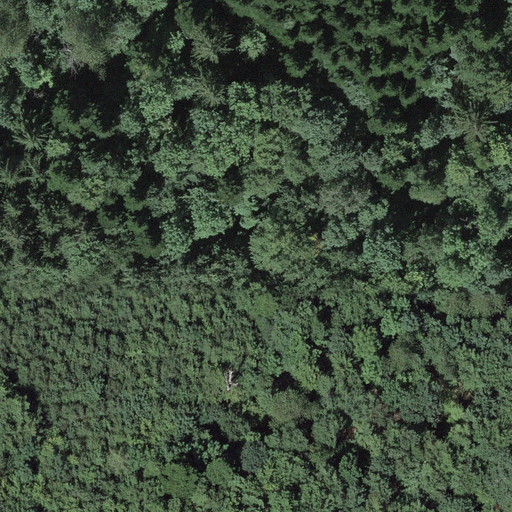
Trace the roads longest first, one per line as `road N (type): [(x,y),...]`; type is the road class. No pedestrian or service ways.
road 1 (track): [(0,295),(377,177),(511,110)]
road 2 (track): [(113,511),(454,273),(477,255),(511,200)]
